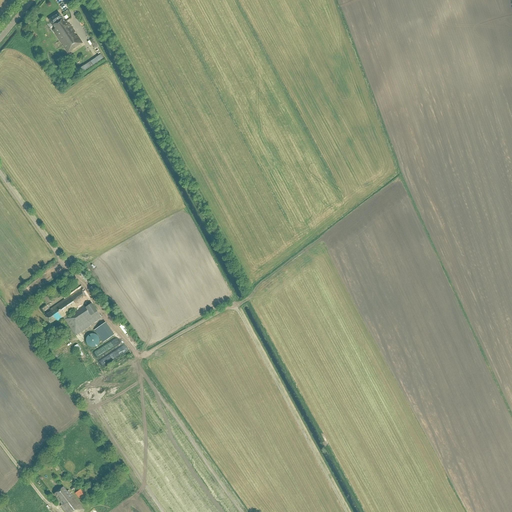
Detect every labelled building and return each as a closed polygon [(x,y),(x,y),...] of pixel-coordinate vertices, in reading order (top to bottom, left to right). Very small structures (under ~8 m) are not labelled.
[(53,30),(62,44),(68,53),(82,43),(77,36),(76,36),(74,33),(75,32),(70,24),(69,25),(66,22),(65,22),(59,13),(49,20),(55,29),(53,30)] [(33,284),(26,292),(30,296),(37,288),(33,284)] [(57,321),(63,317),(62,317),(65,315),(71,311),(77,307),(88,299),(81,288),(50,310),(51,311),(45,315),(50,323),(56,319),(57,321)] [(78,309),(77,307),(71,311),(73,313),(67,317),(65,315),(62,317),(63,317),(76,336),(101,318),(91,303),(85,307),(84,306),(78,309)] [(105,323),(94,330),(103,343),(114,335),(105,323)] [(87,337),(86,340),(86,343),(88,345),(90,347),(93,347),(95,347),(97,345),(99,343),(99,341),(99,338),(98,336),(96,335),(94,334),(93,334),(90,334),(88,335),(87,337)] [(63,487),(54,494),(62,504),(60,506),(65,511),(81,511),(84,510),(68,491),(67,492),(63,487)] [(75,493),(81,501),(86,497),(80,489),(75,493)]
